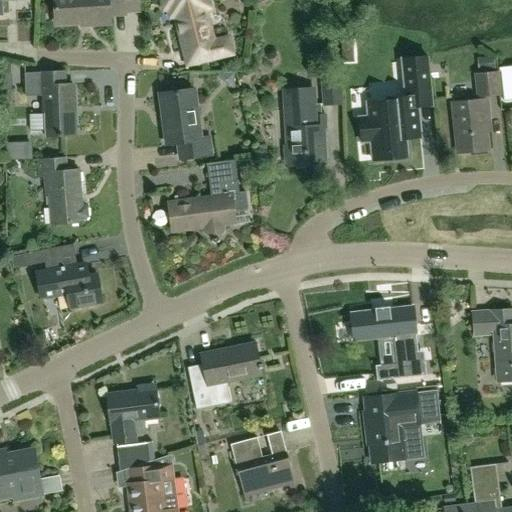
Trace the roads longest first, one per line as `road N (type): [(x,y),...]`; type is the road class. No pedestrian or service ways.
road 1 (residential): [(161,319),(129,218),(128,61)]
road 2 (residential): [(511,180),(440,182),(348,207),(307,233),(282,270)]
road 3 (residential): [(336,511),(282,270)]
road 4 (residential): [(282,270),(381,255),(511,264)]
road 5 (residential): [(87,511),(58,367)]
road 6 (residential): [(161,319),(282,270)]
